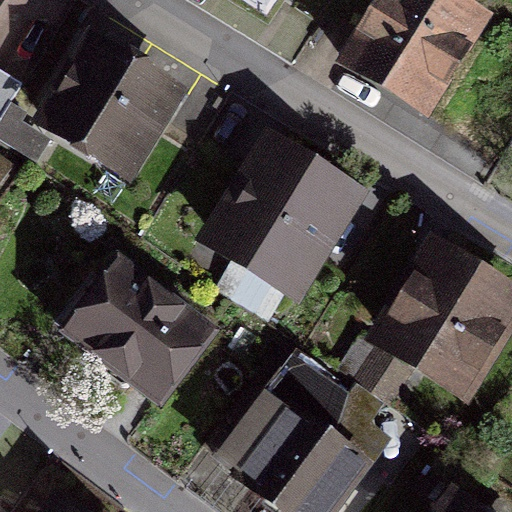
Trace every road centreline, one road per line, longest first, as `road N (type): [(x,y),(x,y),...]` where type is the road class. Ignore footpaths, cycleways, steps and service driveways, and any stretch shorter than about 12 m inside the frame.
road 1 (residential): [(125,0),(511,238)]
road 2 (residential): [(0,381),(173,511)]
